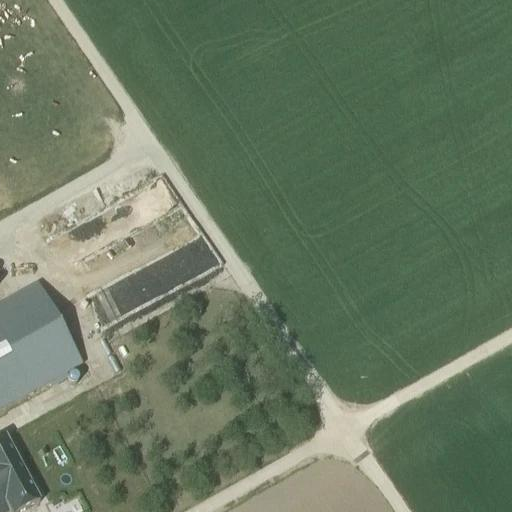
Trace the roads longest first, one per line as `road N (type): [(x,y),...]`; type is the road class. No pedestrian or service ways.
road 1 (track): [(345,430),(511,336)]
road 2 (unknown): [(0,222),(147,139)]
